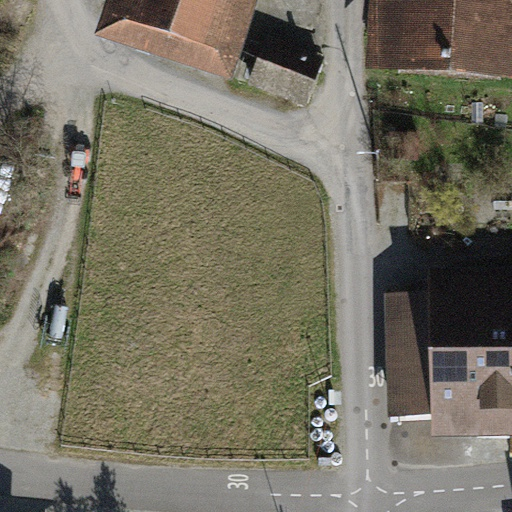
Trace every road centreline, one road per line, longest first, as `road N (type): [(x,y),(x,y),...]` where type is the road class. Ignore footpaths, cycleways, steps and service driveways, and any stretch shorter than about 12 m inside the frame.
road 1 (secondary): [(511,484),(167,495),(0,467)]
road 2 (residential): [(349,0),(374,506)]
road 3 (residential): [(374,506),(0,473)]
road 4 (residential): [(511,490),(374,506)]
